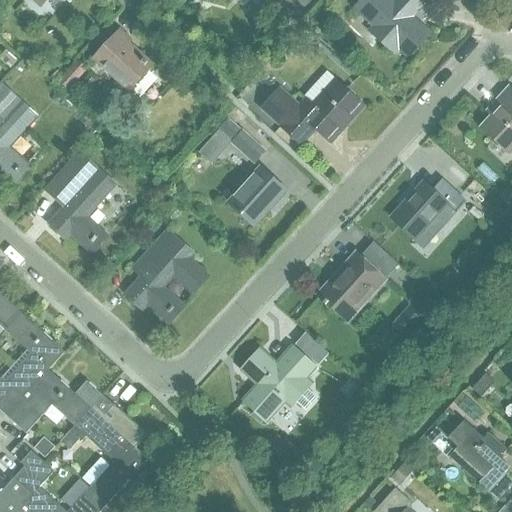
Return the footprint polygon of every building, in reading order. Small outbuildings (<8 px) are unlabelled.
[(262,0),(288,23),(309,0),(262,0)] [(398,49),(407,58),(429,34),(411,18),(427,0),(393,0),(392,0),(363,0),(355,9),(375,28),(371,33),(393,54),(398,49)] [(93,58),(130,92),(152,68),(127,44),(131,40),(120,30),(93,58)] [(88,69),(77,60),(59,82),(69,91),(88,69)] [(147,92),(162,79),(156,72),(141,85),(147,92)] [(359,104),(335,81),(312,106),(306,100),(299,107),(280,89),(263,108),(282,126),(301,144),(316,129),(331,142),(349,122),(345,119),(359,104)] [(0,168),(11,178),(25,163),(8,147),(36,117),(0,84),(0,168)] [(511,91),(510,90),(496,105),(499,109),(481,129),(508,153),(511,148),(511,91)] [(219,130),(254,163),(264,153),(229,120),(219,130)] [(72,232),(88,247),(95,254),(109,239),(86,217),(114,187),(79,153),(46,188),(67,208),(51,224),(67,238),(72,232)] [(228,203),(252,226),(284,192),(260,169),(228,203)] [(455,213),(465,202),(442,181),(432,193),(423,184),(391,219),(416,242),(448,206),(455,213)] [(192,295),(206,279),(187,261),(191,257),(168,235),(134,271),(143,279),(128,295),(142,309),(149,302),(165,317),(178,303),(162,288),(173,277),(192,295)] [(367,302),(387,280),(361,257),(339,282),(335,279),(319,296),(345,319),(363,299),(367,302)] [(0,325),(6,330),(22,313),(0,292),(0,325)] [(408,333),(434,303),(422,293),(396,322),(408,333)] [(0,382),(0,403),(13,389),(23,398),(48,370),(49,370),(65,353),(22,313),(6,330),(35,357),(10,385),(4,379),(0,382)] [(349,341),(357,352),(373,340),(365,330),(349,341)] [(315,397),(306,389),(311,384),(306,379),(315,368),(293,348),(276,367),(260,352),(243,370),(260,385),(245,401),(267,421),(273,416),(270,414),(284,399),(291,405),(295,401),(304,409),(315,397)] [(49,402),(75,426),(91,409),(94,406),(103,396),(87,381),(75,394),(49,370),(48,370),(23,398),(13,389),(0,403),(0,409),(23,430),(49,402)] [(484,414),(466,398),(458,407),(475,424),(484,414)] [(114,464),(92,488),(109,505),(148,461),(135,448),(147,435),(114,405),(105,415),(94,406),(91,409),(75,426),(72,429),(84,441),(90,436),(117,461),(114,464)] [(449,458),(474,480),(497,501),(511,484),(511,480),(495,464),(507,451),(488,434),(481,442),(462,424),(448,439),(458,448),(449,458)] [(38,447),(48,460),(61,450),(50,437),(38,447)] [(28,468),(17,480),(34,495),(24,506),(31,511),(102,511),(109,505),(92,488),(71,511),(70,511),(63,511),(41,491),(46,485),(28,468)] [(34,495),(17,480),(0,497),(0,509),(3,511),(31,511),(24,506),(34,495)] [(409,511),(408,511),(413,506),(396,490),(377,511),(378,511),(409,511)]
